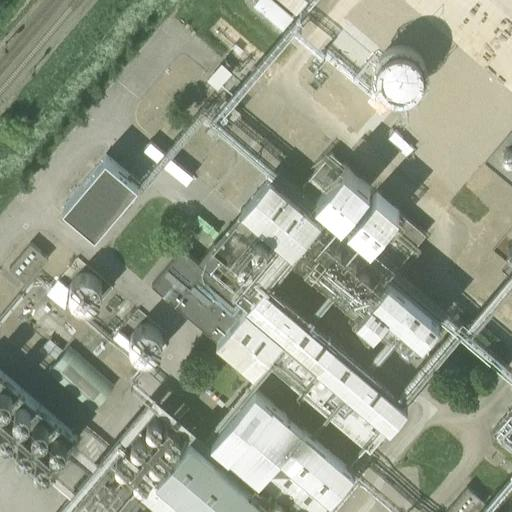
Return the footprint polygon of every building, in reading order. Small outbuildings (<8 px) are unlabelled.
[(255,0),(253,3),(279,25),(290,12),(275,0),(255,0)] [(282,0),(296,11),(306,0),(282,0)] [(397,102),(423,70),(399,51),(373,84),(397,102)] [(303,184),(342,217),(370,184),(331,151),(303,184)] [(106,154),(64,204),(96,231),(138,181),(106,154)] [(276,223),(299,243),(321,217),(271,175),(242,209),(268,232),(276,223)] [(370,243),(398,209),(399,209),(377,190),(348,224),(370,243)] [(370,243),(397,266),(425,232),(398,209),(370,243)] [(373,322),(387,306),(423,336),(440,316),(328,221),(297,256),(373,322)] [(30,242),(9,267),(27,282),(48,257),(30,242)] [(407,405),(333,342),(251,272),(233,293),(229,290),(235,284),(227,277),(222,283),(216,278),(232,260),(213,244),(198,261),(183,249),(152,284),(254,372),(264,360),(369,450),(407,405)] [(68,285),(84,309),(110,292),(94,268),(68,285)] [(125,343),(149,363),(170,338),(145,318),(125,343)] [(377,363),(398,339),(392,334),(371,358),(377,363)] [(114,386),(69,346),(47,370),(93,410),(114,386)] [(0,363),(0,420),(57,468),(85,434),(0,363)] [(316,511),(353,468),(256,386),(212,438),(260,479),(262,477),(303,511),(316,511)] [(511,435),(511,406),(498,423),(511,435)] [(190,436),(142,492),(166,511),(254,511),(266,498),(244,480),(190,436)] [(472,511),(484,498),(468,484),(446,510),(448,511),(472,511)]
